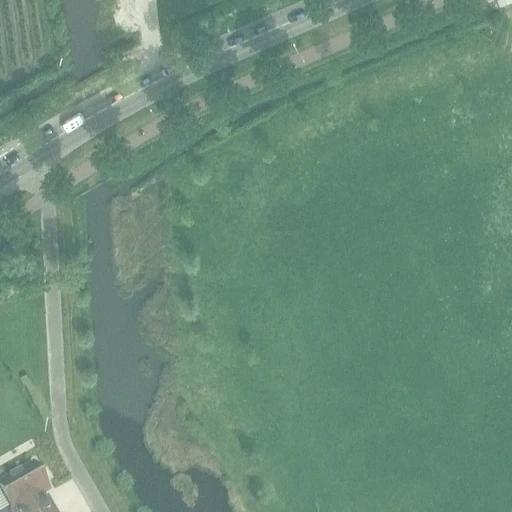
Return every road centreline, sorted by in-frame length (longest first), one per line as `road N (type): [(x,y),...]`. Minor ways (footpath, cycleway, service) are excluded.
road 1 (residential): [(88,511),(54,427),(47,195),(22,158)]
road 2 (secondary): [(22,158),(200,60),(339,0)]
